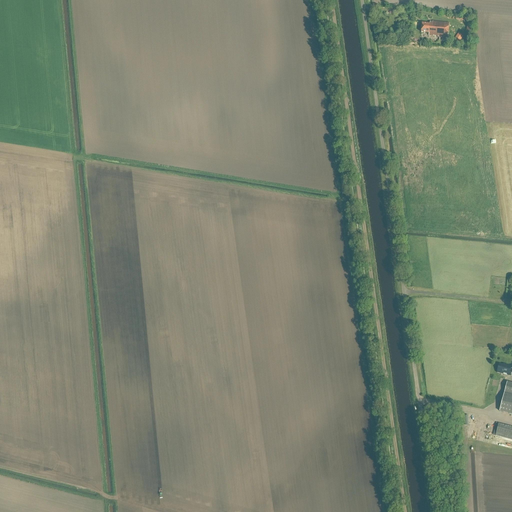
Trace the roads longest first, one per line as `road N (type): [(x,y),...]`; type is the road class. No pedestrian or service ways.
road 1 (track): [(329,0),(404,511)]
road 2 (unclassified): [(420,401),(362,0)]
